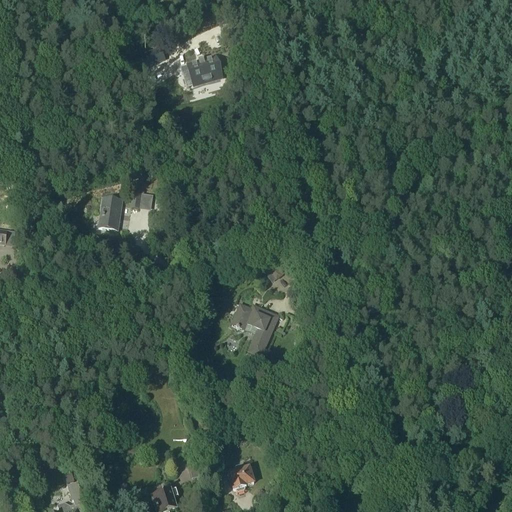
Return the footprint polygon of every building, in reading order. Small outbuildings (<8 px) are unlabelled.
[(145,70),(141,58),(134,61),(139,72),(145,70)] [(220,80),(214,60),(181,70),(182,75),(190,73),(194,88),(220,80)] [(132,195),(130,210),(139,212),(142,197),(132,195)] [(103,201),(98,230),(117,233),(121,204),(103,201)] [(278,264),(265,274),(273,284),(286,274),(278,264)] [(240,308),(232,327),(244,333),(246,327),(258,332),(249,353),(261,359),(278,319),(253,308),(252,313),(240,308)] [(98,426),(106,423),(102,414),(94,417),(98,426)] [(186,446),(186,448),(193,479),(202,477),(197,452),(196,453),(195,445),(194,445),(193,443),(192,443),(190,442),(189,443),(187,444),(186,445),(186,446)] [(226,458),(216,461),(220,473),(230,470),(226,458)] [(237,474),(228,477),(233,493),(235,493),(236,494),(238,495),(244,493),(245,492),(244,490),(246,489),(246,488),(253,486),(249,470),(243,472),(242,467),(235,469),(237,474)] [(72,472),(65,475),(68,484),(76,481),(72,472)] [(15,479),(7,482),(10,494),(19,492),(15,479)] [(78,511),(79,511),(86,510),(79,486),(68,489),(73,503),(74,504),(75,508),(71,509),(64,506),(57,508),(58,511),(78,511)] [(170,492),(151,499),(155,511),(176,511),(173,500),(177,499),(175,492),(171,494),(170,492)]
